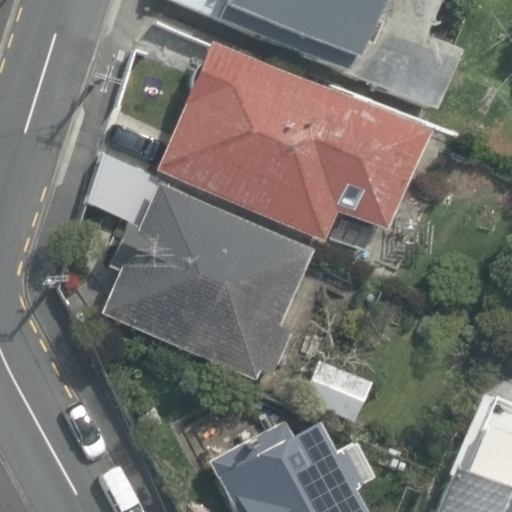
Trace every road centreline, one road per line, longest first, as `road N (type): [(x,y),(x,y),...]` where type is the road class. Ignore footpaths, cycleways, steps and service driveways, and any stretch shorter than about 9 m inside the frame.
road 1 (residential): [(63,0),(3,184)]
road 2 (residential): [(0,348),(87,511)]
